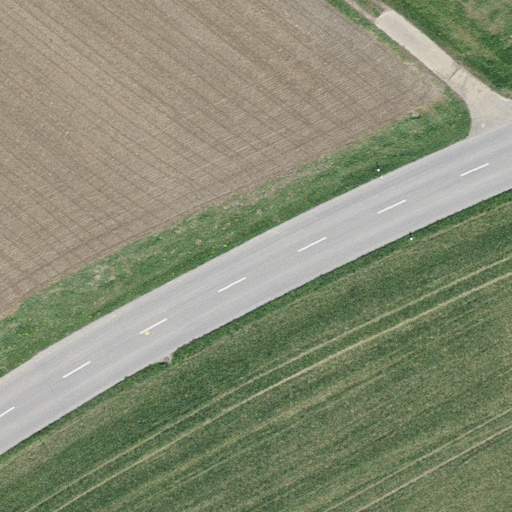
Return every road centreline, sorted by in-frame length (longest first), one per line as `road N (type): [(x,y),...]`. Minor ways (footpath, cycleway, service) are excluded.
road 1 (tertiary): [(0,418),(201,301),(511,148)]
road 2 (track): [(362,0),(511,117)]
